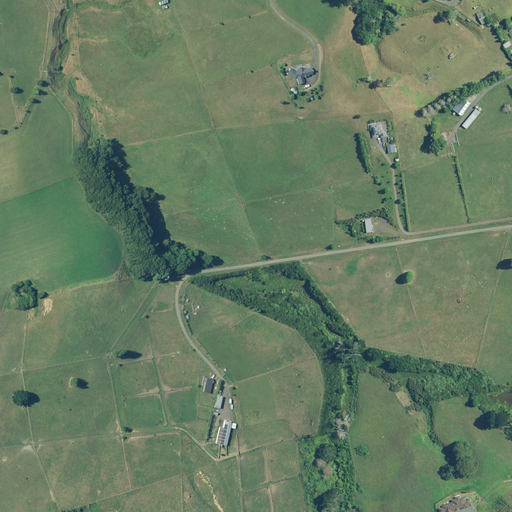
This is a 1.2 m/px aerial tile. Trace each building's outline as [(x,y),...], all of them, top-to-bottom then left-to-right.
[(479,19),(485,16),(483,11),(481,12),(480,11),(476,13),(479,19)] [(310,63),(305,64),(305,65),(302,66),(301,64),(296,66),(297,67),(294,68),(291,66),(286,74),(294,79),(296,78),(298,84),(304,83),(303,78),(307,77),(307,75),(314,74),(312,67),(311,67),(310,63)] [(461,96),(452,109),(461,116),(470,103),(461,96)] [(474,107),(475,109),(462,125),(466,129),(483,109),(476,104),(474,107)] [(386,120),(368,123),(369,129),(373,129),(374,138),(379,137),(379,135),(382,135),(382,138),(389,137),(386,120)] [(395,144),(387,146),(389,154),(397,152),(395,144)] [(375,177),(374,178),(384,202),(385,201),(375,177)] [(223,396),(217,395),(215,407),(220,409),(223,396)] [(232,422),(223,420),(219,444),(227,446),(232,422)]
